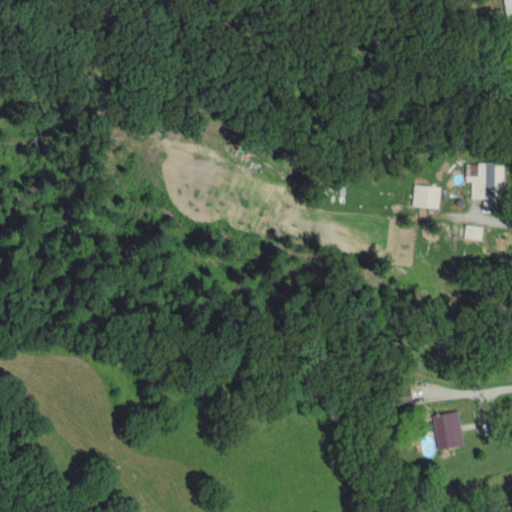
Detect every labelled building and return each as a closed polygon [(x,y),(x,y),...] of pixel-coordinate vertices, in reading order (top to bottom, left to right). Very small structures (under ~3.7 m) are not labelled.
[(511,16),(511,0),(500,0),(503,18),(511,16)] [(469,200),(500,200),(500,162),(469,162),(469,200)] [(437,187),(410,184),(407,206),(435,209),(437,187)] [(408,403),(407,390),(386,392),(388,405),(408,403)] [(429,414),(433,450),(458,447),(454,411),(429,414)]
